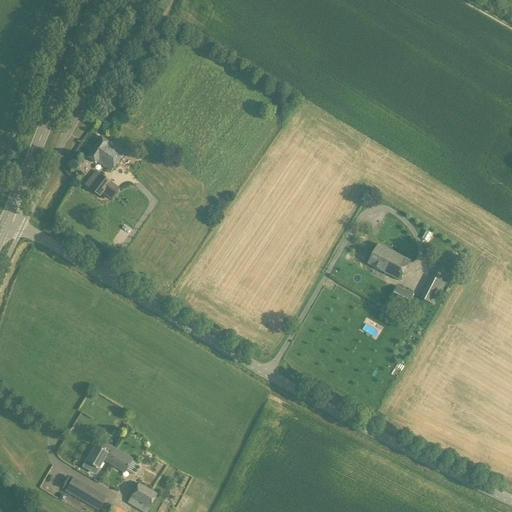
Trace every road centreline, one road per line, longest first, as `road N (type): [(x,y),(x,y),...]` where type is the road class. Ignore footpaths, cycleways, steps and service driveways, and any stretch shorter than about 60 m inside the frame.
road 1 (unclassified): [(511,501),(268,373),(6,219)]
road 2 (unknown): [(268,373),(373,205),(391,205),(416,231),(421,258),(414,280)]
road 3 (tertiary): [(6,219),(97,0)]
